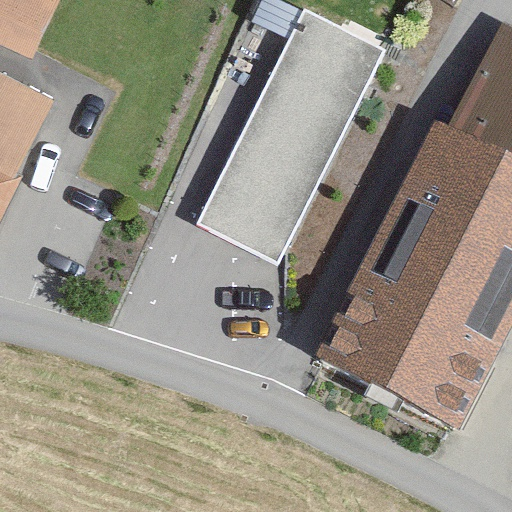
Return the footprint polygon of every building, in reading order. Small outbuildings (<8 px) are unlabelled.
[(69,0),(0,0),(0,35),(42,56),(69,0)] [(260,105),(302,3),(295,0),(255,0),(220,89),(260,105)] [(289,262),(386,39),(301,2),(204,225),(289,262)] [(438,146),(408,208),(511,257),(511,92),(493,84),(459,156),(438,146)] [(0,253),(63,114),(0,85),(0,253)] [(511,257),(408,208),(326,378),(459,442),(511,331),(511,257)]
